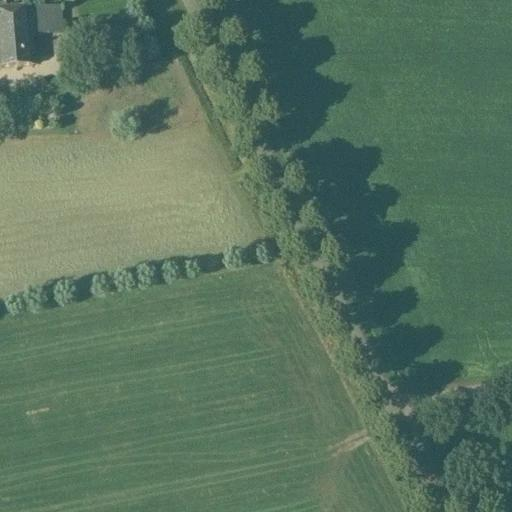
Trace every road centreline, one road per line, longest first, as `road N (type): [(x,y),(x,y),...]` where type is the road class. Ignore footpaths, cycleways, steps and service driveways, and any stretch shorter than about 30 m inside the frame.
road 1 (unclassified): [(395,418),(189,0)]
road 2 (unclassified): [(511,388),(456,395),(395,418)]
